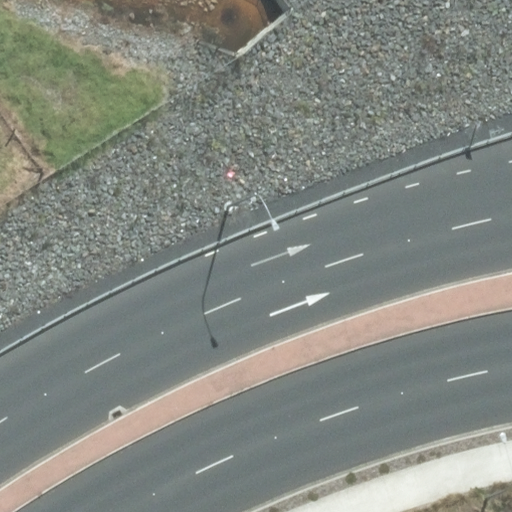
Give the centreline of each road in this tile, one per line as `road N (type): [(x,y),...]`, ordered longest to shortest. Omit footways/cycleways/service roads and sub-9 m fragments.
road 1 (secondary): [(0,420),(142,342),(263,288),(511,207)]
road 2 (secondary): [(511,366),(342,412),(221,460),(121,511)]
